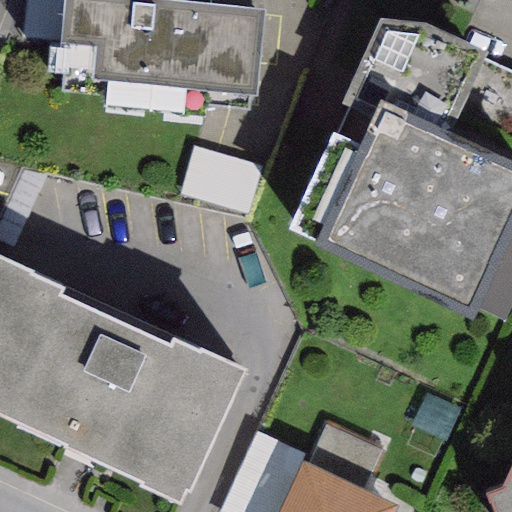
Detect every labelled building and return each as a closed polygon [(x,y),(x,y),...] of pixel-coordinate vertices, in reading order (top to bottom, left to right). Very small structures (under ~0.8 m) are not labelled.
[(254,99),(263,9),(168,0),(63,0),(59,46),(65,46),(60,93),(246,111),(248,99),(254,99)] [(511,72),(424,31),(379,31),(287,242),(319,258),(312,265),(469,332),(478,312),(511,239),(511,72)] [(258,209),(270,161),(204,144),(191,192),(258,209)] [(511,305),(511,239),(478,312),(503,324),(511,305)] [(61,303),(0,275),(0,431),(66,461),(65,463),(141,497),(139,501),(162,511),(181,511),(184,508),(189,510),(245,388),(173,356),(169,365),(56,314),(61,303)] [(326,430),(306,474),(358,498),(378,454),(326,430)] [(277,511),(304,457),(257,434),(219,511),(277,511)] [(306,474),(301,471),(281,511),(387,511),(358,498),(306,474)] [(511,511),(511,478),(502,500),(487,505),(489,511),(511,511)]
